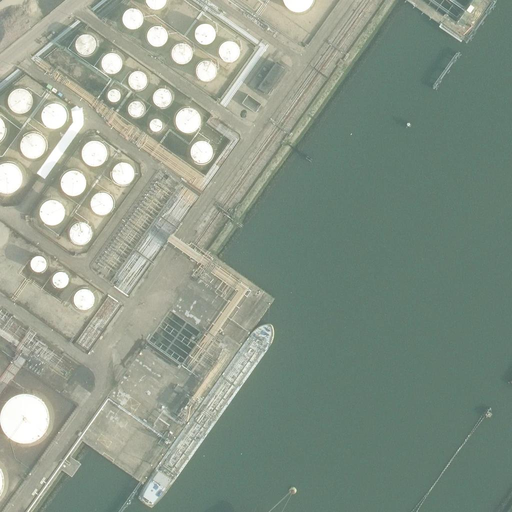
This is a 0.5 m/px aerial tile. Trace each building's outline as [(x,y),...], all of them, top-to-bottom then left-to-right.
[(165,1),(165,0),(145,0),(146,0),(147,3),(148,5),(150,7),(152,8),(155,9),(158,8),(160,8),(162,6),(164,4),(165,1)] [(312,0),(311,0),(282,0),(282,2),(283,4),(285,7),(287,9),(289,11),(292,12),(295,12),(297,13),(300,12),(303,11),(305,10),(308,8),(309,6),(311,3),(312,0)] [(179,25),(192,17),(183,4),(171,12),(179,25)] [(144,20),(145,18),(144,15),(143,13),(142,10),(140,9),(137,8),(135,7),(132,7),(129,8),(127,10),(125,12),(124,14),(123,16),(123,19),(124,22),(125,24),(127,26),(129,28),(132,28),(135,29),(137,28),(140,27),(142,25),(143,23),(144,20)] [(168,39),(168,37),(168,34),(167,31),(165,29),(163,27),(160,26),(157,26),(154,26),(152,27),(150,29),(148,31),(147,34),(146,37),(147,39),(148,42),(150,44),(152,46),(154,47),(157,48),(160,47),(163,46),(165,44),(167,42),(168,39)] [(214,39),(214,36),(214,33),(212,30),(210,28),(208,26),(205,26),(202,26),(199,26),(197,28),(195,30),(193,33),(193,36),(193,39),(195,42),(197,44),(199,46),(202,46),(205,46),(208,46),(210,44),(212,42),(214,39)] [(95,48),(95,45),(95,42),(93,39),(91,37),(88,36),(85,36),(82,37),(80,39),(78,42),(78,45),(78,48),(80,50),(82,52),(85,53),(88,53),(91,52),(93,50),(95,48)] [(239,55),(239,52),(239,50),(238,47),(236,45),(234,43),(232,42),(229,42),(227,42),(224,43),(222,44),(220,46),(219,48),(218,51),(218,54),(219,56),(220,59),(222,61),(224,62),(227,63),(229,63),(232,62),(234,61),(236,60),(238,57),(239,55)] [(193,57),(193,54),(193,51),(192,49),(190,47),(188,45),(185,44),(183,43),(180,43),(177,44),(175,46),(173,48),(172,50),(171,53),(171,56),(172,58),(173,61),(175,63),(177,64),(180,65),(183,65),(186,65),(188,63),(190,62),(192,59),(193,57)] [(120,67),(120,64),(120,61),(118,59),(116,57),(113,56),(111,56),(108,57),(106,59),(104,61),(104,64),(104,67),(106,70),(108,71),(111,72),(114,72),(116,71),(118,69),(120,67)] [(216,74),(216,71),(216,68),(214,66),(213,63),(210,62),(207,61),(204,61),(202,62),(199,63),(197,66),(196,68),(196,71),(196,74),(197,77),(199,79),(202,80),(204,81),(207,81),(210,80),(213,79),(214,77),(216,74)] [(259,88),(268,95),(285,70),(276,64),(259,88)] [(146,85),(147,82),(146,80),(145,77),(143,76),(141,74),(138,74),(136,75),(134,76),(132,78),(131,81),(131,83),(132,86),(133,88),(136,89),(138,90),(141,90),(143,89),(145,87),(146,85)] [(34,100),(35,97),(34,94),(33,91),(32,89),(29,87),(27,86),(24,86),(21,86),(19,87),(16,89),(15,91),(14,94),(13,97),(14,100),(15,102),(16,104),(19,106),(21,107),(24,108),(27,107),(29,106),(32,104),(33,102),(34,100)] [(108,99),(110,101),(113,102),(116,102),(118,100),(120,97),(119,94),(117,91),(114,90),(111,90),(109,92),(107,95),(108,99)] [(171,102),(171,100),(171,97),(170,95),(168,93),(165,92),(163,91),(160,92),(158,93),(156,95),(155,97),(154,100),(155,102),(156,105),(158,106),(160,108),(163,108),(165,108),(168,106),(170,105),(171,102)] [(256,113),(261,104),(247,95),(242,104),(256,113)] [(129,109),(130,113),(132,116),(136,118),(140,117),(143,115),(144,111),(144,107),(142,104),(138,102),(134,103),(131,105),(129,109)] [(201,122),(201,119),(201,116),(200,114),(199,111),(197,109),(195,108),(193,106),(190,106),(187,105),(185,106),(182,106),(180,108),(178,109),(176,112),(175,114),(174,116),(173,119),(174,122),(175,124),(176,127),(178,129),(180,131),(182,132),(185,133),(187,133),(190,133),(193,132),(195,131),(197,129),(199,127),(200,124),(201,122)] [(64,119),(65,117),(64,114),(63,111),(61,109),(59,107),(57,106),(54,106),(51,106),(49,108),(46,109),(45,111),(44,114),(43,117),(44,119),(45,122),(46,124),(49,126),(51,127),(54,127),(57,127),(59,126),(61,124),(63,122),(64,119)] [(151,129),(154,131),(157,131),(161,130),(163,127),(163,123),(162,120),(159,118),(155,118),(152,119),(150,122),(150,125),(151,129)] [(43,149),(44,146),(43,144),(42,141),(41,139),(39,137),(36,136),(34,136),(31,136),(29,137),(27,139),(25,141),(24,144),(24,146),(24,149),(25,151),(27,153),(29,155),(31,156),(34,156),(36,156),(39,155),(41,153),(42,151),(43,149)] [(215,150),(215,149),(215,147),(214,145),(213,143),(211,141),(210,139),(208,138),(203,137),(200,137),(197,137),(196,138),(193,140),(192,141),(190,144),(189,147),(189,149),(189,152),(190,154),(191,156),(192,158),(196,161),(201,162),(204,162),(207,162),(210,159),(212,157),(214,155),(214,153),(215,150)] [(106,157),(107,154),(106,152),(106,149),(104,147),(103,145),(101,144),(98,142),(96,142),(93,142),(91,142),(89,143),(86,144),(85,146),(83,148),(82,150),(82,153),(82,155),(82,158),(83,160),(85,162),(86,164),(89,165),(91,166),(93,167),(96,166),(98,166),(101,165),(103,163),(104,161),(106,159),(106,157)] [(20,180),(20,177),(19,174),(17,171),(15,169),(14,168),(10,166),(8,166),(5,165),(0,166),(0,193),(4,194),(6,195),(9,194),(12,193),(14,192),(16,190),(18,188),(19,186),(20,183),(20,180)] [(132,177),(132,174),(132,171),(130,169),(128,167),(125,166),(122,166),(119,167),(117,169),(115,171),(115,174),(115,177),(117,180),(119,182),(122,183),(125,183),(128,182),(130,180),(132,177)] [(83,186),(83,183),(83,180),(82,178),(80,176),(78,174),(76,173),(73,173),(70,173),(67,174),(65,176),(64,178),(63,180),(62,183),(63,186),(64,188),(65,191),(67,192),(70,193),(73,194),(75,193),(78,192),(80,191),(82,188),(83,186)] [(111,207),(112,204),(111,201),(110,199),(108,197),(106,195),(104,194),(101,194),(98,194),(96,196),(94,198),(92,200),(91,203),(91,205),(92,208),(94,211),(96,212),(98,214),(101,214),(104,214),(106,213),(108,212),(110,209),(111,207)] [(63,215),(63,213),(63,210),(62,208),(60,205),(59,204),(56,202),(54,201),(51,201),(49,201),(46,202),(44,204),(43,205),(41,208),(40,210),(40,213),(40,215),(41,218),(42,220),(44,222),(46,223),(49,224),(51,224),(54,224),(56,223),(59,222),(60,220),(62,218),(63,215)] [(90,235),(90,233),(90,230),(89,228),(87,226),(85,224),(83,223),(80,223),(78,223),(75,224),(73,226),(72,228),(71,230),(70,233),(71,236),(72,238),(73,240),(75,242),(78,243),(80,243),(83,243),(85,242),(87,240),(89,238),(90,235)] [(48,260),(47,256),(46,254),(45,252),(41,250),(37,249),(34,249),(32,250),(29,252),(28,253),(27,256),(26,260),(26,264),(27,266),(29,268),(32,270),(34,271),(36,271),(39,271),(41,270),(44,268),(46,265),(47,262),(48,260)] [(70,275),(69,271),(68,269),(67,267),(63,265),(59,264),(56,264),(55,265),(52,267),(49,270),(49,273),(48,275),(49,278),(50,280),(51,282),(55,285),(57,286),(59,286),(62,285),(64,285),(67,283),(69,279),(70,275)] [(95,293),(95,290),(94,288),(93,286),(92,285),(88,282),(84,281),(82,281),(79,282),(77,283),(75,284),(73,288),(72,289),(71,292),(71,294),(72,296),(73,299),(74,301),(76,302),(78,303),(80,304),(83,304),(85,304),(88,303),(91,302),(92,300),(94,298),(94,296),(95,293)] [(43,436),(46,432),(48,428),(49,423),(50,418),(49,413),(48,408),(45,403),(42,400),(38,397),(34,395),(29,393),(25,393),(20,393),(15,395),(10,398),(6,401),(3,405),(1,410),(0,412),(0,424),(2,429),(4,433),(7,437),(12,440),(15,442),(20,443),(25,443),(30,443),(34,442),(38,440),(43,436)]
